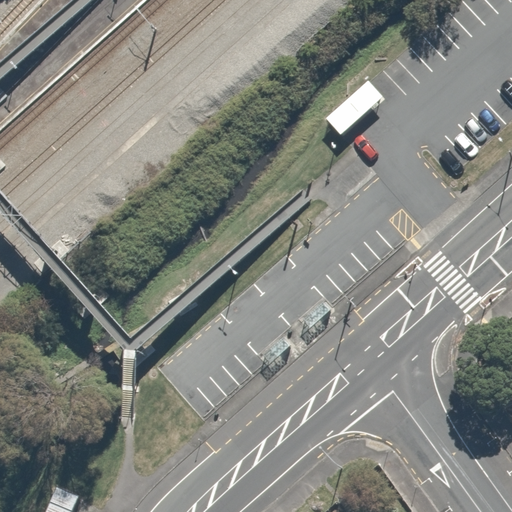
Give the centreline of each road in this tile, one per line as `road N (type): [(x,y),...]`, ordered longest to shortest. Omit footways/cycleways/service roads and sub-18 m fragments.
road 1 (secondary): [(368,358),(195,511)]
road 2 (secondary): [(511,229),(368,358)]
road 3 (residential): [(368,358),(479,511)]
